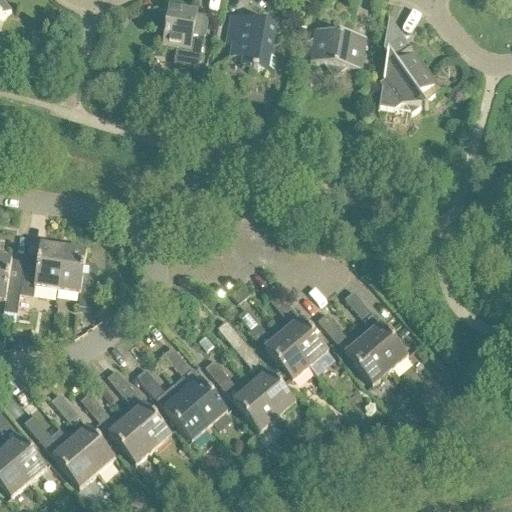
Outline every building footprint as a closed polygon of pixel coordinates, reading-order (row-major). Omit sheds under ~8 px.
[(0,30),(1,26),(11,18),(0,3),(0,30)] [(175,65),(180,72),(199,75),(204,42),(192,40),(197,16),(170,11),(164,51),(180,54),(178,63),(175,65)] [(271,56),(276,30),(232,22),(228,49),(233,50),(231,62),(252,66),(250,74),(274,78),(277,57),(271,56)] [(309,48),(313,54),(310,68),(325,71),(334,83),(347,74),(361,77),(366,45),(334,39),(330,33),(324,37),(316,36),(315,44),(309,48)] [(384,86),(380,89),(383,93),(382,94),(379,113),(395,115),(402,110),(402,111),(405,111),(412,120),(420,114),(429,115),(424,109),(442,96),(411,52),(393,65),(388,58),(384,85),(384,86)] [(190,101),(188,111),(199,114),(202,104),(190,101)] [(364,134),(362,144),(370,145),(372,135),(364,134)] [(25,261),(23,279),(20,301),(20,302),(33,303),(35,293),(58,296),(64,254),(41,251),(39,263),(25,261)] [(87,257),(64,254),(58,296),(80,300),(79,310),(93,312),(99,272),(93,264),(86,263),(87,257)] [(12,265),(0,263),(0,306),(5,307),(4,318),(18,320),(20,302),(20,301),(23,279),(10,277),(12,265)] [(292,333),(283,341),(310,373),(318,382),(335,368),(327,359),(328,358),(273,293),(264,301),(292,333)] [(372,338),(363,346),(390,378),(408,363),(353,298),(345,306),(372,338)] [(310,373),(283,341),(274,348),(247,316),(238,323),(292,388),(310,373)] [(390,378),(363,346),(354,353),(327,321),(318,328),(373,393),(390,378)] [(259,385),(250,392),(278,425),(296,410),(226,327),(217,335),(259,385)] [(183,384),(174,392),(210,434),(228,419),(173,354),(164,361),(183,384)] [(278,425),(250,392),(242,400),(214,367),(205,375),(260,440),(278,425)] [(210,434),(174,392),(165,399),(146,376),(137,384),(192,449),(210,434)] [(135,417),(126,425),(154,457),(171,442),(117,377),(108,385),(135,417)] [(154,457),(126,425),(117,432),(90,400),(81,408),(136,472),(154,457)] [(80,424),(60,401),(51,408),(71,431),(80,424)] [(0,437),(11,450),(2,457),(29,490),(47,475),(0,419),(0,437)] [(97,481),(70,448),(60,437),(51,444),(34,423),(25,431),(52,463),(80,496),(97,481)] [(115,465),(88,433),(70,448),(97,481),(115,465)] [(374,454),(369,445),(358,451),(363,460),(374,454)] [(2,457),(0,455),(0,491),(11,505),(29,490),(2,457)] [(233,491),(224,480),(215,487),(224,498),(233,491)]
